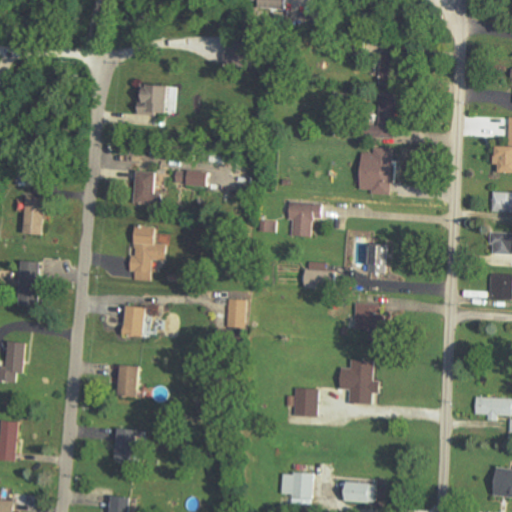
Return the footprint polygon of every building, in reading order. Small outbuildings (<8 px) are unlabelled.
[(257,0),(257,7),(285,8),(284,0),(257,0)] [(243,37),(227,34),(223,60),(250,65),(252,56),(240,53),(243,37)] [(166,111),(167,83),(146,82),(146,91),(138,91),(138,110),(166,111)] [(369,126),(370,135),(393,131),(392,123),(369,126)] [(393,147),(374,147),(374,152),(360,151),(359,185),(392,186),(393,147)] [(511,147),(494,147),(494,171),(511,171),(511,147)] [(135,202),(162,203),(162,193),(155,193),(156,170),(136,169),(135,202)] [(187,184),(209,185),(210,171),(187,170),(187,184)] [(492,210),(511,211),(511,191),(493,191),(492,210)] [(24,233),(43,233),(44,196),(25,196),(24,233)] [(293,235),(314,236),(315,217),(322,217),(323,202),(290,200),(289,219),(294,219),(293,235)] [(278,220),(262,219),(261,230),(277,231),(278,220)] [(152,280),(153,259),(165,259),(166,244),(157,243),(157,226),(135,225),(134,255),(131,255),(130,271),(135,271),(135,279),(152,280)] [(386,272),(388,244),(367,243),(366,271),(386,272)] [(19,304),(39,305),(40,261),(20,261),(19,304)] [(511,297),(511,272),(492,272),(491,297),(511,297)] [(386,293),(358,292),(357,328),(385,329),(386,293)] [(229,326),(247,327),(248,298),(230,298),(229,326)] [(144,335),(145,306),(124,304),(123,334),(144,335)] [(0,366),(0,380),(18,381),(19,372),(25,372),(26,341),(9,341),(8,362),(0,362),(0,366)] [(375,359),(351,358),(351,367),(340,367),(339,388),(352,388),(352,401),(373,402),(373,392),(379,392),(380,380),(374,380),(375,359)] [(118,395),(137,395),(138,365),(118,364),(118,395)] [(476,415),(511,416),(511,397),(477,396),(476,415)] [(0,456),(0,458),(17,459),(18,421),(1,420),(0,456)] [(132,460),(136,437),(142,438),(143,431),(118,427),(113,457),(132,460)] [(511,496),(511,467),(494,467),(492,495),(511,496)] [(283,471),(282,495),(315,496),(316,473),(283,471)] [(344,501),(377,501),(377,482),(343,482),(344,501)] [(109,511),(128,511),(129,511),(134,511),(134,498),(110,497),(109,511)] [(0,511),(15,511),(15,500),(0,499),(0,511)]
